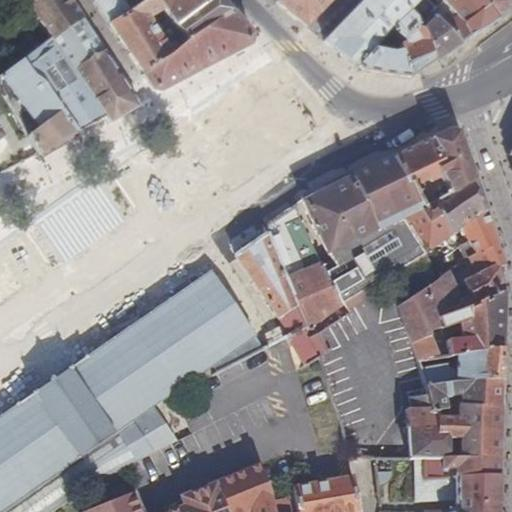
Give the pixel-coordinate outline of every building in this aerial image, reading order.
[(0,77),(24,61),(38,52),(43,49),(36,36),(17,48),(10,35),(38,17),(26,0),(0,19),(0,77)] [(26,0),(38,17),(54,42),(85,21),(70,0),(26,0)] [(92,0),(112,29),(133,12),(124,0),(92,0)] [(159,26),(149,15),(161,6),(157,0),(149,0),(133,12),(112,29),(126,50),(140,71),(144,78),(192,42),(174,23),(170,19),(159,26)] [(124,0),(133,12),(149,0),(124,0)] [(157,0),(161,6),(170,19),(174,23),(205,0),(157,0)] [(205,0),(174,23),(192,42),(233,10),(223,0),(205,0)] [(281,0),(278,3),(292,18),(305,31),(334,0),(281,0)] [(368,0),(323,46),(338,58),(351,69),(369,51),(391,29),(404,43),(426,20),(429,16),(433,11),(424,0),(368,0)] [(424,0),(433,11),(441,0),(424,0)] [(441,0),(433,11),(429,16),(457,48),(480,32),(495,22),(482,8),(488,0),(441,0)] [(488,0),(482,8),(495,22),(506,14),(506,5),(502,0),(488,0)] [(149,15),(159,26),(170,19),(161,6),(149,15)] [(233,10),(192,42),(208,65),(230,51),(247,41),(249,29),(233,10)] [(444,57),(457,48),(429,16),(426,20),(426,42),(434,63),(444,57)] [(392,55),(369,51),(351,69),(356,73),(360,76),(408,81),(434,63),(426,42),(426,20),(404,43),(392,55)] [(54,42),(76,76),(106,53),(85,21),(54,42)] [(369,51),(392,55),(404,43),(391,29),(369,51)] [(104,119),(76,76),(54,42),(43,49),(38,52),(40,58),(27,66),(31,73),(37,76),(43,81),(45,84),(76,134),(89,127),(104,119)] [(208,65),(192,42),(144,78),(155,93),(160,94),(184,79),(208,65)] [(24,61),(27,66),(40,58),(38,52),(24,61)] [(123,117),(140,107),(106,53),(76,76),(104,119),(108,125),(123,117)] [(72,136),(76,134),(45,84),(43,81),(37,76),(31,73),(27,66),(24,61),(0,77),(0,78),(6,88),(15,102),(36,130),(27,136),(39,154),(58,143),(72,136)] [(0,97),(0,142),(4,140),(0,135),(0,126),(13,116),(7,108),(0,97)] [(27,136),(36,130),(15,102),(7,108),(13,116),(27,136)] [(460,134),(447,131),(431,139),(451,194),(476,181),(469,160),(460,134)] [(423,210),(451,194),(431,139),(407,150),(392,158),(406,185),(409,183),(423,210)] [(392,158),(369,169),(350,179),(371,227),(385,250),(404,285),(418,276),(430,268),(424,259),(423,257),(420,258),(400,223),(423,210),(409,183),(406,185),(392,158)] [(323,193),(304,203),(327,256),(333,269),(344,262),(374,304),(389,294),(404,285),(385,250),(371,227),(350,179),(323,193)] [(423,257),(424,259),(461,234),(485,208),(481,197),(476,181),(451,194),(423,210),(400,223),(420,258),(423,257)] [(496,242),(485,208),(461,234),(465,244),(462,246),(467,259),(474,276),(504,266),(496,242)] [(281,218),(279,219),(298,268),(316,261),(296,215),(283,222),(281,218)] [(265,231),(265,233),(274,254),(282,274),(298,268),(279,219),(275,222),(265,229),(265,231)] [(274,254),(265,233),(251,244),(236,255),(289,338),(304,329),(283,276),(282,274),(274,254)] [(283,276),(304,329),(338,308),(324,274),(322,275),(316,261),(298,268),(282,274),(283,276)] [(352,317),(374,304),(344,262),(333,269),(326,273),(334,286),(340,299),(342,305),(344,304),(352,317)] [(460,305),(454,293),(445,275),(436,280),(426,287),(439,326),(504,297),(504,266),(474,276),(461,284),(463,290),(468,302),(460,305)] [(426,287),(436,280),(430,268),(418,276),(425,288),(426,287)] [(338,308),(342,305),(340,299),(334,286),(326,273),(324,274),(338,308)] [(0,420),(0,511),(152,406),(173,391),(211,365),(253,336),(210,274),(52,384),(0,420)] [(439,326),(426,287),(425,288),(395,308),(419,360),(456,355),(503,350),(503,324),(504,297),(439,326)] [(468,302),(463,290),(454,293),(460,305),(468,302)] [(263,351),(253,336),(211,365),(217,376),(263,351)] [(503,350),(456,355),(419,360),(420,365),(423,384),(502,382),(503,368),(503,350)] [(211,365),(173,391),(177,397),(217,376),(211,365)] [(501,461),(502,427),(502,382),(423,384),(425,397),(410,401),(412,410),(409,411),(411,458),(413,458),(428,458),(501,461)] [(0,511),(60,511),(109,483),(179,446),(152,406),(0,511)] [(428,480),(428,458),(413,458),(412,501),(455,502),(454,511),(500,511),(501,479),(428,480)] [(501,474),(501,461),(428,458),(428,480),(501,479),(501,474)] [(168,511),(296,511),(293,497),(281,499),(279,489),(269,462),(224,479),(224,480),(190,493),(194,502),(168,511)] [(297,491),(302,511),(364,511),(360,476),(296,487),(297,491)] [(152,511),(145,491),(93,511),(152,511)]
